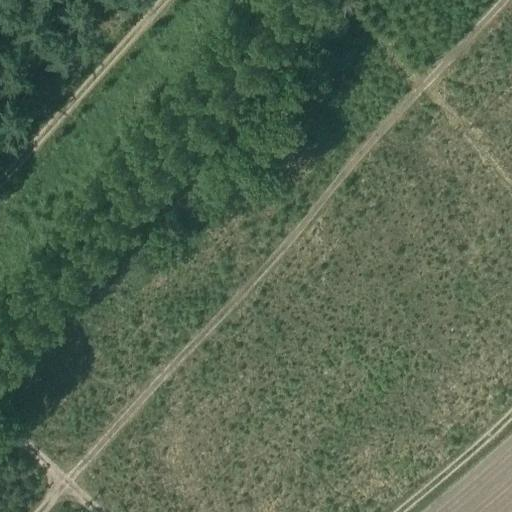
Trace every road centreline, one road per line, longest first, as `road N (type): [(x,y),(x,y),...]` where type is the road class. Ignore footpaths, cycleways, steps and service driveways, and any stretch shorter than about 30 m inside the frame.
road 1 (track): [(503,0),(407,103),(276,270),(39,511)]
road 2 (track): [(0,179),(162,0)]
road 3 (track): [(511,411),(393,511)]
road 4 (track): [(100,511),(0,412)]
